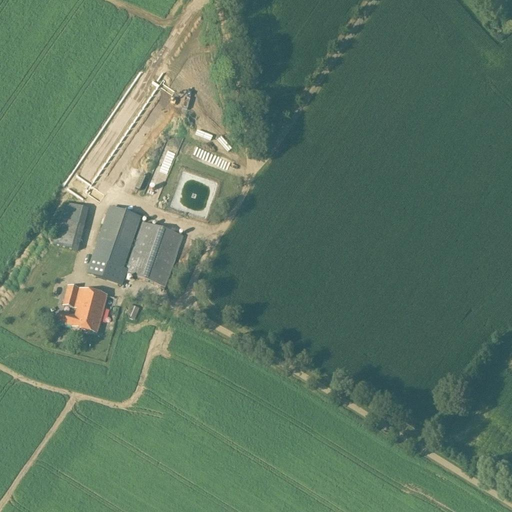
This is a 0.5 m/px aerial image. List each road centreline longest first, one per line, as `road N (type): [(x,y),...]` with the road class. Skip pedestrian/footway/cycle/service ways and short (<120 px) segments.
road 1 (unclassified): [(511,505),(183,304),(184,284),(253,158),(369,0)]
road 2 (unknown): [(213,238),(121,195),(100,206),(82,251),(84,271),(154,301),(183,304)]
road 3 (track): [(205,0),(216,5),(253,158)]
